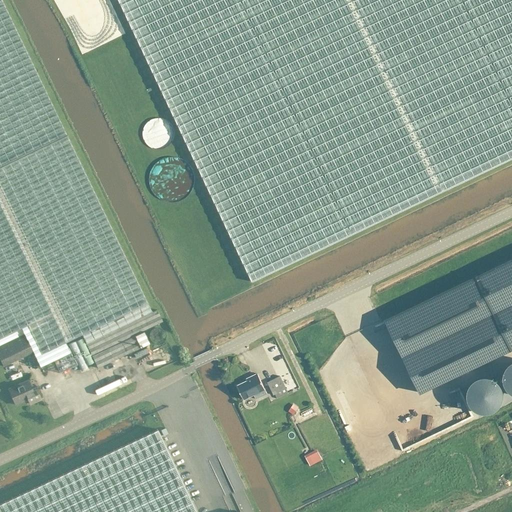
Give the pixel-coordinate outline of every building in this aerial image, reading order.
[(0,0),(0,354),(4,362),(33,348),(40,362),(72,346),(48,294),(0,193),(0,163),(67,131),(3,0),(0,0)] [(511,0),(114,0),(251,282),(511,159),(511,0)] [(163,318),(154,300),(75,132),(4,166),(87,339),(97,361),(95,362),(96,365),(141,343),(135,331),(143,327),(163,318)] [(475,278),(385,321),(420,393),(510,350),(510,352),(511,351),(510,350),(511,349),(511,260),(476,277),(475,276),(474,276),(475,278)] [(77,362),(83,360),(79,346),(73,348),(77,362)] [(60,369),(77,361),(71,349),(54,357),(60,369)] [(20,365),(6,369),(8,374),(22,370),(20,365)] [(118,367),(100,371),(102,380),(120,375),(118,367)] [(235,381),(250,376),(248,368),(232,374),(235,381)] [(245,380),(246,381),(236,386),(243,400),(253,395),(255,399),(266,394),(257,374),(245,380)] [(36,383),(32,385),(28,376),(9,385),(16,401),(28,395),(30,400),(41,395),(36,383)] [(279,376),(266,383),(273,395),(274,395),(276,399),(288,394),(279,376)] [(286,411),(294,413),(296,404),(288,402),(286,411)] [(198,511),(154,418),(0,489),(0,511),(198,511)] [(308,463),(319,458),(314,447),(303,453),(308,463)]
